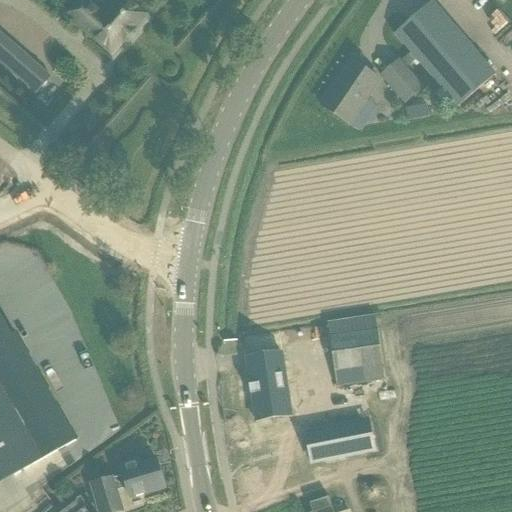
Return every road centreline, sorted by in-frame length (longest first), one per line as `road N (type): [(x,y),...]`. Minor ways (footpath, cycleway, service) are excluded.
road 1 (tertiary): [(186,264),(211,158),(237,99),(301,0)]
road 2 (tertiary): [(186,264),(184,360),(204,511)]
road 3 (unclassified): [(186,264),(107,229),(42,183)]
